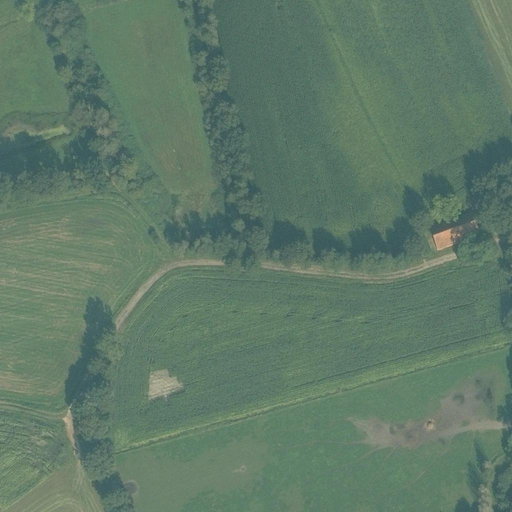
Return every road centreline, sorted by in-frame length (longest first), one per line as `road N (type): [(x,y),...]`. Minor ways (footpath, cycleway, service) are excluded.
road 1 (track): [(511,234),(381,275),(176,264),(130,303),(72,410),(58,418)]
road 2 (track): [(197,0),(253,264)]
